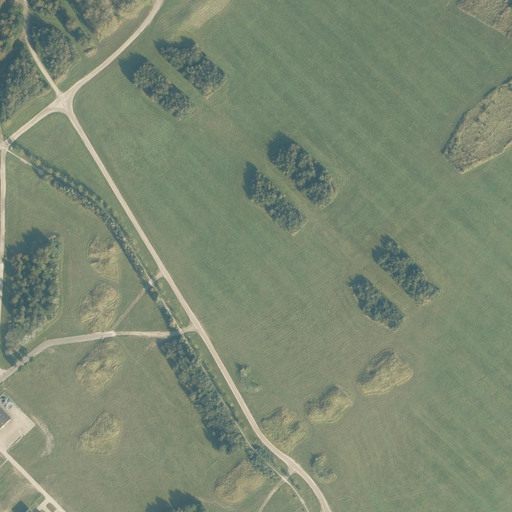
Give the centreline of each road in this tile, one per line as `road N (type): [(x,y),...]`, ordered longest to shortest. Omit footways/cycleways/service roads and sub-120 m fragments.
road 1 (unknown): [(62,100),(201,330)]
road 2 (track): [(158,0),(109,61),(0,151)]
road 3 (unknown): [(201,330),(261,436),(294,465)]
